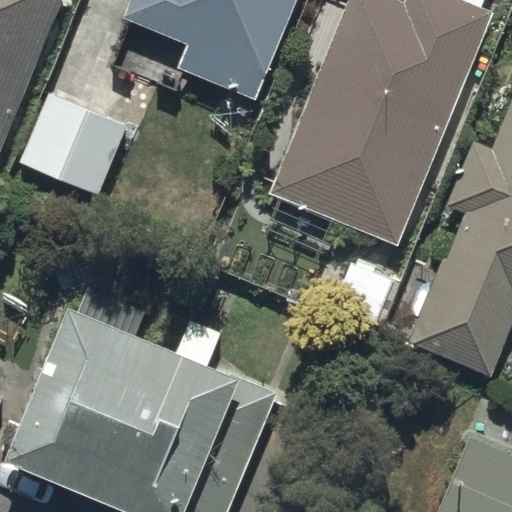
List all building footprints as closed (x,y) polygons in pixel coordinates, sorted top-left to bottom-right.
[(0,0),(0,141),(60,0),(0,0)] [(298,0),(128,0),(122,17),(190,45),(179,72),(256,103),(298,0)] [(346,0),(267,193),(397,246),(494,11),(468,0),(346,0)] [(133,127),(52,94),(24,162),(104,195),(133,127)] [(511,105),(494,151),(473,143),(447,208),(461,214),(408,345),(490,379),(511,323),(511,105)] [(71,311),(6,466),(116,511),(232,511),(281,396),(210,366),(224,331),(194,318),(178,356),(71,311)] [(511,511),(511,462),(465,444),(437,511),(511,511)]
